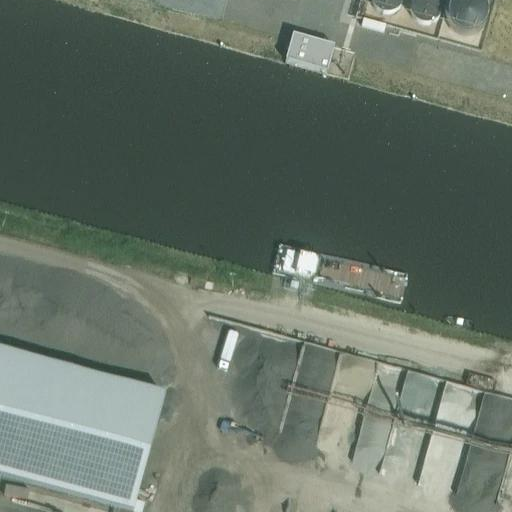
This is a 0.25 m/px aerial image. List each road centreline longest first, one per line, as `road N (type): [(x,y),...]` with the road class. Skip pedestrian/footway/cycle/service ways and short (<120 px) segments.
road 1 (unknown): [(0,246),(511,385)]
road 2 (unknown): [(229,511),(262,473),(285,466),(451,511)]
